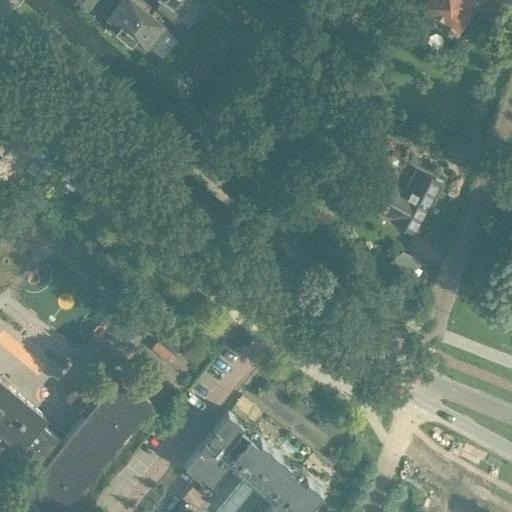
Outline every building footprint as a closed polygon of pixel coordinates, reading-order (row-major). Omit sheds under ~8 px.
[(149,47),(166,27),(132,0),(121,0),(110,15),(120,23),(116,28),(130,39),(134,34),(149,47)] [(182,12),(166,0),(160,0),(156,6),(174,21),(182,12)] [(191,0),(166,0),(182,12),(191,0)] [(476,0),(421,0),(419,3),(422,5),(417,11),(430,22),(435,15),(445,23),(444,25),(445,25),(444,27),(447,29),(448,28),(449,28),(450,27),(453,30),(455,27),(459,27),(466,18),(465,14),(470,9),(470,8),(476,0)] [(416,231),(442,184),(417,171),(405,193),(367,173),(354,198),(384,214),(385,212),(392,216),(392,218),(416,231)] [(319,208),(313,219),(326,227),(332,216),(319,208)] [(212,334),(216,330),(209,325),(206,329),(212,334)] [(155,338),(148,346),(169,363),(175,355),(155,338)] [(0,429),(42,464),(23,487),(52,511),(55,511),(149,397),(118,371),(92,402),(73,387),(71,387),(65,394),(65,396),(84,412),(63,438),(40,419),(45,414),(0,376),(0,429)] [(259,511),(300,511),(322,487),(306,474),(304,477),(287,463),(289,460),(260,436),(258,439),(241,425),(243,422),(227,409),(184,462),(199,475),(201,472),(211,480),(232,454),(277,491),(259,511)]
